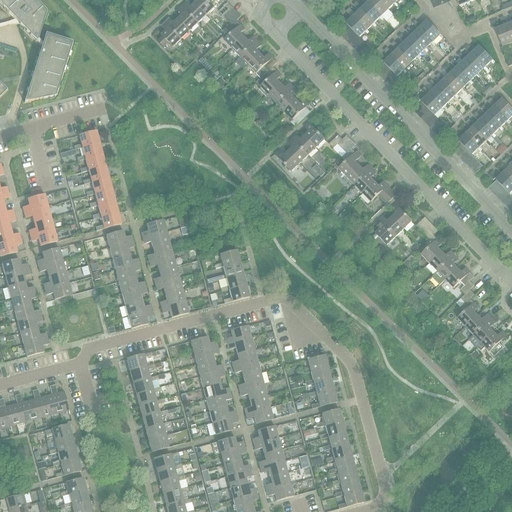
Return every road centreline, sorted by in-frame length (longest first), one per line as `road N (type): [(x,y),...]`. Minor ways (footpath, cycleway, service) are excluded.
road 1 (residential): [(81,360),(100,344),(272,299),(292,303),(353,369),(384,486),(376,507),(359,511)]
road 2 (residential): [(274,32),(457,230),(511,275)]
road 3 (residential): [(511,230),(299,7)]
